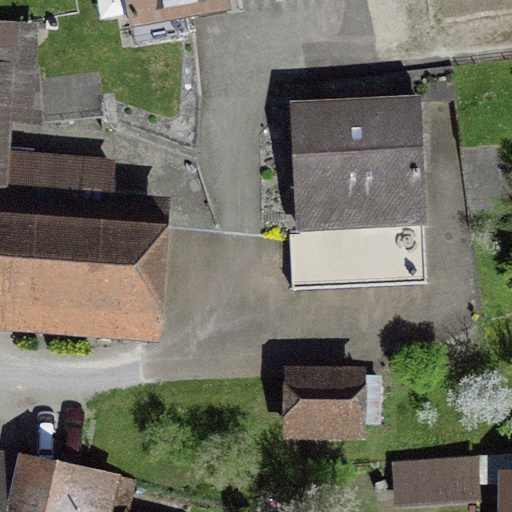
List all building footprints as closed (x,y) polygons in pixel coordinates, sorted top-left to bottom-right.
[(227,0),(127,0),(131,22),(186,12),(187,18),(230,11),(227,0)] [(0,307),(143,318),(152,222),(108,219),(110,165),(3,159),(6,110),(38,112),(38,122),(104,117),(100,74),(36,79),(37,30),(3,29),(3,63),(0,63),(0,307)] [(334,121),(294,123),(300,235),(291,237),(294,291),(428,285),(418,100),(333,104),(334,121)] [(301,381),(301,424),(351,424),(351,381),(301,381)] [(32,460),(0,454),(0,511),(104,511),(105,509),(119,511),(125,511),(131,480),(84,469),(82,478),(31,470),(32,460)] [(511,455),(477,458),(479,496),(506,497),(506,485),(511,484),(511,455)]
